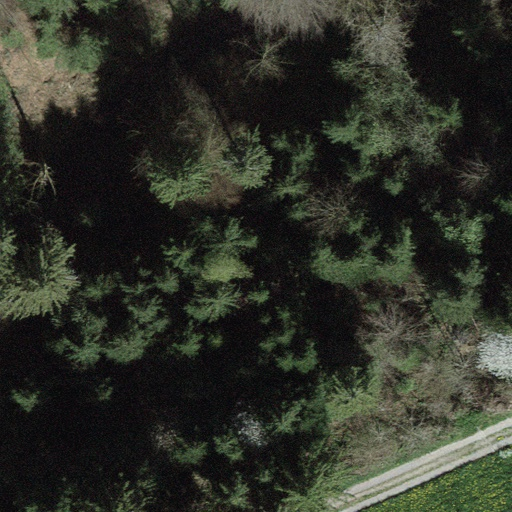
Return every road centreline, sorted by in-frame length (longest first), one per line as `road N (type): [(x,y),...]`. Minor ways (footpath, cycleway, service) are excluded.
road 1 (track): [(0,232),(205,43),(310,0)]
road 2 (track): [(511,423),(316,511)]
